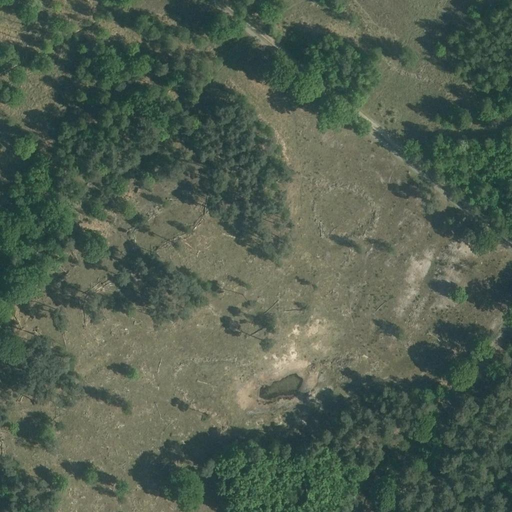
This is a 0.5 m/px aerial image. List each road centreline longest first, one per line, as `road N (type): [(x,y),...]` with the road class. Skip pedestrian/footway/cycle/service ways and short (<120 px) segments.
road 1 (track): [(0,328),(249,19)]
road 2 (track): [(226,0),(511,241)]
road 3 (track): [(347,511),(511,314)]
